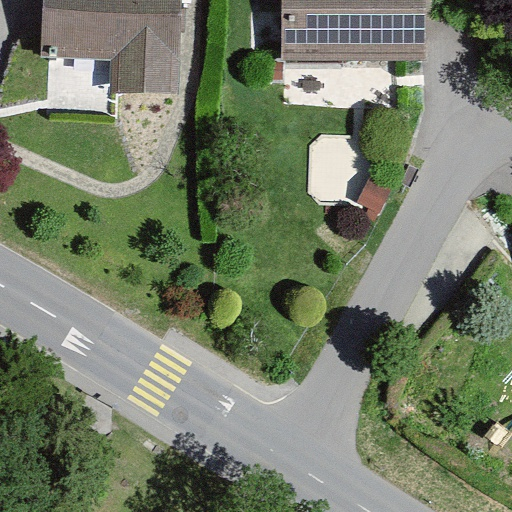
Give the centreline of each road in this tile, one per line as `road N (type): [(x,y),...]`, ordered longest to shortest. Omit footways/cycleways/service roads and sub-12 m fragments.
road 1 (residential): [(299,463),(461,151),(511,135)]
road 2 (secondary): [(299,463),(0,285)]
